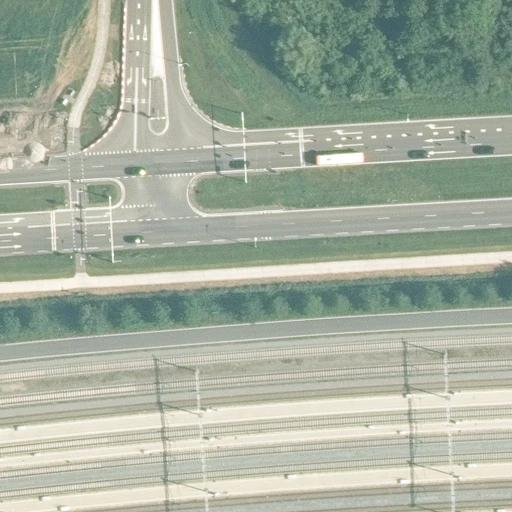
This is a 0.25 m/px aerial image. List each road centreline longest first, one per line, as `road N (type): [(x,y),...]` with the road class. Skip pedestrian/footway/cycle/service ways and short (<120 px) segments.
road 1 (primary): [(164,240),(511,220)]
road 2 (primary): [(511,152),(177,170)]
road 3 (primary): [(0,250),(164,240)]
road 4 (tertiary): [(177,170),(172,85),(157,22)]
road 5 (primary): [(137,109),(76,160),(33,172)]
